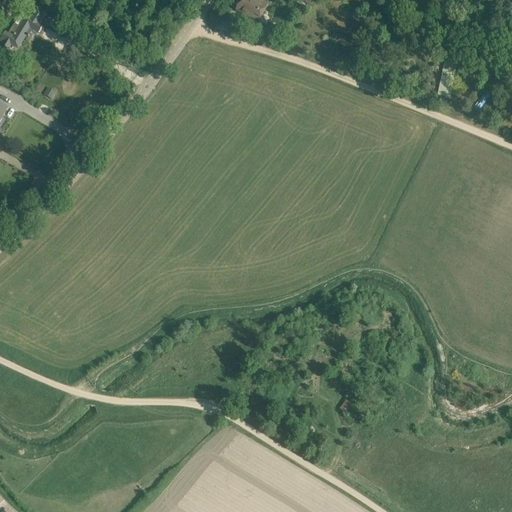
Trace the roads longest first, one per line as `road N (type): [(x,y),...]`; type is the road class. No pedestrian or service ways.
road 1 (unclassified): [(380,511),(207,404),(114,402),(0,359)]
road 2 (track): [(511,149),(299,62),(207,34),(195,22)]
road 3 (tertiary): [(0,252),(72,179),(209,0)]
